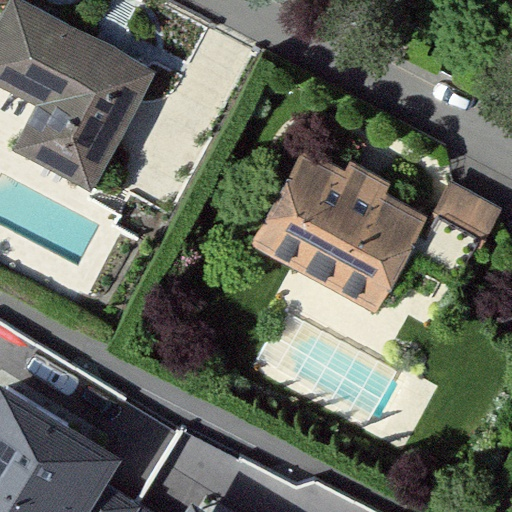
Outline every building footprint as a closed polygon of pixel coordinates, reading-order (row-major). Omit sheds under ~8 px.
[(154,45),(66,0),(1,0),(0,2),(0,63),(40,84),(20,124),(93,162),(154,45)] [(419,199),(295,135),(250,222),(374,285),(419,199)] [(486,219),(443,197),(428,226),(471,248),(486,219)] [(82,511),(116,455),(0,385),(0,511),(82,511)] [(211,511),(189,499),(181,511),(211,511)]
